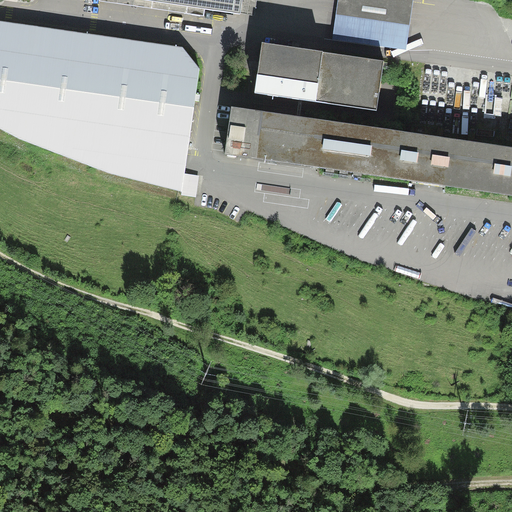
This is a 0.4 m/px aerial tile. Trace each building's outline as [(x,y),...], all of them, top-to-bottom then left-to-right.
[(255,0),(143,0),(253,17),(255,0)] [(413,0),(339,0),(334,38),(407,48),(413,0)] [(182,47),(0,21),(0,130),(13,138),(109,173),(180,193),(198,65),(182,47)] [(382,65),(261,48),(254,94),(375,111),(382,65)] [(511,147),(232,109),(226,155),(511,194),(511,147)]
